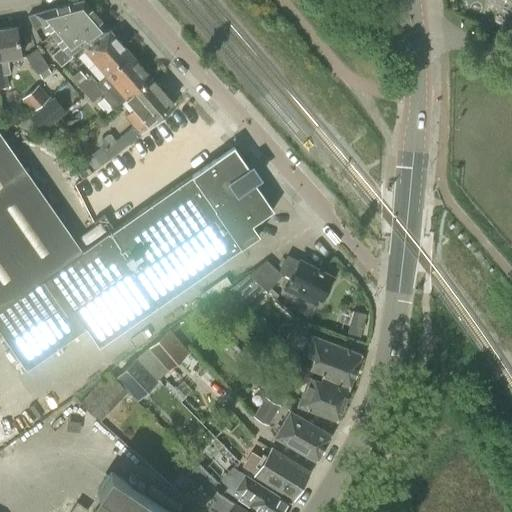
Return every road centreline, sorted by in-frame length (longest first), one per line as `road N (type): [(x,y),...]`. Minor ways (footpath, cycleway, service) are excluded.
road 1 (unclassified): [(396,301),(132,0)]
road 2 (unclassified): [(396,301),(419,103),(417,30)]
road 3 (unclassified): [(313,511),(371,408),(396,301)]
